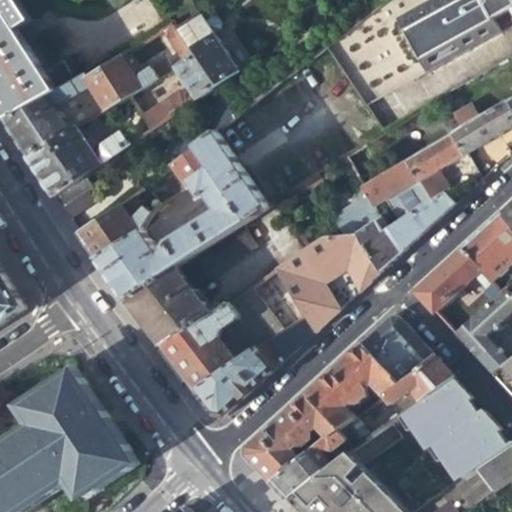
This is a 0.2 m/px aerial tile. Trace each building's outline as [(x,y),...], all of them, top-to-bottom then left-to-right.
[(0,0),(0,116),(3,121),(73,81),(61,62),(43,72),(17,30),(32,21),(18,0),(0,0)] [(511,0),(389,0),(354,28),(325,50),(364,108),(499,33),(492,21),(511,9),(511,0)] [(152,111),(162,126),(217,88),(230,106),(239,118),(247,111),(226,82),(241,72),(201,14),(176,30),(194,55),(181,63),(174,67),(193,94),(188,97),(185,94),(177,93),(152,111)] [(159,33),(181,63),(194,55),(176,30),(172,25),(159,33)] [(85,74),(73,81),(3,121),(14,138),(27,159),(70,132),(62,119),(66,116),(63,112),(59,114),(55,108),(88,87),(103,112),(170,70),(163,60),(139,74),(137,82),(136,83),(120,58),(86,77),(85,74)] [(498,135),(511,127),(511,111),(507,103),(479,119),(461,129),(454,133),(467,154),(488,141),(498,135)] [(452,114),(461,129),(479,119),(470,104),(452,114)] [(171,156),(176,163),(200,147),(218,134),(239,118),(230,106),(168,151),(171,156)] [(152,133),(162,126),(152,111),(141,118),(152,133)] [(74,129),(70,132),(27,159),(63,210),(91,190),(84,179),(152,133),(141,118),(101,146),(99,151),(102,156),(95,160),(74,129)] [(458,159),(467,154),(454,133),(405,162),(416,180),(418,182),(421,187),(425,194),(431,203),(447,193),(450,192),(437,171),(458,159)] [(241,167),(218,134),(200,147),(215,169),(192,184),(198,191),(203,199),(209,196),(219,212),(169,244),(164,257),(158,255),(159,251),(151,240),(146,232),(99,262),(104,269),(114,282),(130,303),(161,280),(178,269),(195,259),(240,230),(270,210),(241,167)] [(187,188),(192,184),(215,169),(200,147),(176,163),(172,166),(187,188)] [(456,203),(447,193),(431,203),(425,194),(421,187),(418,182),(416,180),(405,162),(363,186),(374,205),(382,217),(389,230),(404,251),(432,226),(456,203)] [(345,226),(350,234),(357,239),(380,273),(393,261),(404,251),(389,230),(382,217),(374,205),(363,186),(333,204),(339,212),(356,203),(365,215),(349,225),(348,223),(345,226)] [(122,206),(79,233),(87,246),(99,262),(146,232),(143,228),(153,215),(147,209),(133,222),(122,206)] [(511,206),(502,216),(511,226),(511,206)] [(511,226),(502,216),(464,251),(503,292),(504,292),(508,289),(499,280),(511,267),(511,226)] [(252,248),(240,230),(195,259),(211,281),(234,265),(233,263),(252,248)] [(316,332),(363,289),(380,273),(357,239),(350,234),(325,238),(306,249),(276,269),(316,332)] [(490,287),(493,301),(503,292),(464,251),(417,294),(436,315),(479,275),(490,287)] [(0,327),(25,310),(0,269),(0,327)] [(210,318),(178,269),(161,280),(130,303),(135,310),(153,334),(163,346),(193,326),(196,328),(210,318)] [(259,281),(210,318),(196,328),(193,326),(163,346),(190,383),(197,392),(265,344),(291,325),(259,281)] [(493,301),(454,335),(466,348),(478,360),(496,343),(491,337),(511,316),(511,301),(503,292),(493,301)] [(363,344),(402,386),(416,376),(432,354),(399,319),(391,318),(376,332),(363,344)] [(478,360),(490,373),(511,359),(496,343),(478,360)] [(282,363),(265,344),(197,392),(214,413),(217,415),(222,416),(226,414),(282,363)] [(370,387),(383,400),(385,398),(402,386),(363,344),(340,364),(310,392),(344,427),(348,424),(355,419),(346,408),(349,405),(354,405),(365,396),(364,391),(370,387)] [(397,401),(407,411),(454,379),(432,354),(416,376),(402,386),(385,398),(391,405),(397,401)] [(511,361),(492,376),(496,380),(499,376),(511,390),(511,395),(511,397),(511,398),(511,361)] [(70,376),(21,409),(33,427),(0,449),(0,511),(16,511),(43,495),(68,479),(79,496),(128,462),(97,416),(70,376)] [(511,390),(499,376),(496,380),(511,397),(511,395),(511,390)] [(481,408),(454,379),(407,411),(429,443),(481,408)] [(322,428),(331,438),(340,431),(344,427),(310,392),(283,417),(247,449),(247,456),(259,468),(274,484),(307,458),(299,449),(302,446),(309,446),(317,439),(317,433),(322,428)] [(355,432),(391,405),(385,398),(383,400),(355,419),(348,424),(355,432)] [(438,438),(466,478),(511,445),(511,442),(481,408),(438,438)] [(356,433),(355,432),(348,424),(344,427),(340,431),(348,440),(356,433)] [(348,440),(340,431),(331,438),(307,458),(274,484),(289,499),(332,463),(323,454),(328,449),(337,449),(348,440)] [(301,511),(420,511),(423,510),(375,463),(366,454),(354,443),(289,499),(296,507),(301,511)] [(511,445),(476,472),(494,492),(508,482),(511,479),(511,445)] [(484,500),(494,492),(476,472),(466,478),(484,500)] [(468,511),(473,509),(464,498),(454,506),(451,504),(439,511),(468,511)]
